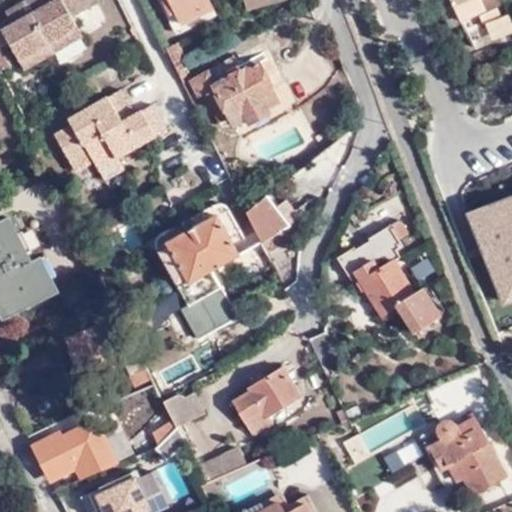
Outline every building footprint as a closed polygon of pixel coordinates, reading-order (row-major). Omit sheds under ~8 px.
[(0,50),(9,45),(17,61),(47,45),(77,29),(71,18),(96,5),(93,0),(25,0),(4,11),(7,18),(0,21),(0,50)] [(163,0),(168,10),(175,7),(182,22),(211,7),(208,0),(163,0)] [(456,0),(465,24),(504,3),(502,0),(456,0)] [(77,29),(47,45),(51,52),(81,36),(77,29)] [(176,69),(181,67),(189,63),(179,41),(165,47),(176,69)] [(21,68),(51,52),(47,45),(17,61),(21,68)] [(0,57),(0,71),(10,67),(4,55),(0,57)] [(262,110),(258,101),(273,94),(256,57),(228,70),(231,77),(214,85),(206,71),(191,79),(198,94),(203,93),(218,122),(227,117),(239,111),(244,119),(246,124),(264,115),(262,110)] [(187,79),(181,67),(176,69),(182,82),(187,79)] [(115,156),(167,128),(155,104),(142,111),(140,109),(135,112),(122,90),(68,118),(71,125),(54,133),(75,173),(93,164),(113,154),(115,156)] [(273,94),(258,101),(262,110),(277,103),(273,94)] [(239,111),(227,117),(230,125),(244,119),(239,111)] [(35,175),(47,168),(37,147),(24,154),(35,175)] [(113,154),(93,164),(104,182),(123,172),(115,156),(113,154)] [(248,212),(265,244),(268,252),(277,246),(273,237),(283,231),(291,227),(289,222),(280,206),(273,194),(248,212)] [(511,200),(470,216),(504,308),(511,304),(511,200)] [(287,203),(280,206),(289,222),(295,219),(287,203)] [(7,215),(0,218),(0,301),(7,316),(57,291),(40,254),(28,257),(7,215)] [(230,284),(273,261),(268,252),(265,244),(242,256),(223,218),(162,249),(191,304),(200,300),(216,329),(238,317),(213,269),(220,265),(230,284)] [(396,261),(397,263),(402,260),(398,253),(404,248),(401,243),(411,237),(400,220),(371,238),(371,240),(357,249),(356,247),(339,257),(349,273),(371,260),(378,272),(396,261)] [(288,241),(283,231),(273,237),(277,246),(288,241)] [(378,272),(371,260),(349,273),(350,275),(355,283),(362,280),(383,315),(400,305),(420,339),(444,325),(424,290),(416,295),(397,263),(396,261),(378,272)] [(103,325),(68,336),(85,382),(119,370),(103,325)] [(330,331),(328,332),(313,340),(326,365),(342,357),(330,331)] [(133,374),(148,366),(136,343),(121,351),(133,374)] [(252,384),(235,395),(258,434),(276,423),(270,414),(303,395),(283,362),(266,371),(265,370),(259,368),(252,372),(252,379),(253,380),(250,381),(252,384)] [(138,385),(154,377),(148,366),(133,374),(138,385)] [(181,388),(163,397),(175,419),(179,427),(184,422),(203,412),(193,390),(190,391),(181,388)] [(60,431),(33,444),(51,480),(78,469),(82,477),(116,462),(94,418),(62,435),(60,431)] [(161,433),(167,439),(179,427),(175,419),(161,433)] [(426,436),(425,440),(425,443),(447,487),(466,477),(475,495),(510,477),(483,422),(471,428),(472,432),(466,436),(457,420),(430,433),(428,434),(426,436)] [(179,427),(167,439),(157,447),(166,464),(193,440),(184,422),(179,427)] [(315,443),(303,449),(314,472),(327,465),(315,443)] [(204,462),(212,480),(247,465),(239,447),(204,462)] [(133,463),(116,471),(119,479),(133,472),(136,470),(133,463)] [(145,500),(133,472),(119,479),(100,487),(101,489),(83,497),(90,511),(96,511),(105,508),(106,511),(149,511),(143,500),(145,500)] [(230,511),(220,495),(208,502),(213,511),(230,511)] [(268,507),(270,511),(315,511),(312,505),(297,511),(288,511),(283,501),(268,507)]
